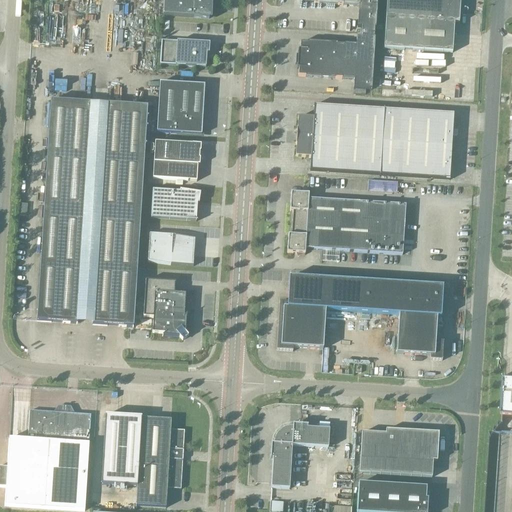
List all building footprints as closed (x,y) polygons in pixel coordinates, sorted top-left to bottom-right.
[(163,0),(163,17),(209,20),(210,0),(163,0)] [(356,47),(300,44),(300,56),(296,56),(296,55),(295,65),(296,65),(297,65),(297,70),(299,70),(298,77),(354,81),(354,90),(371,91),(377,0),(303,0),(303,4),(359,7),(356,47)] [(454,23),(459,19),(460,5),(455,0),(387,0),(384,49),(452,54),(452,52),(451,52),(452,44),(453,44),(453,42),(452,42),(452,34),(453,34),(454,23)] [(162,42),(160,69),(205,72),(207,44),(162,42)] [(176,134),(201,136),(203,119),(203,117),(204,96),(203,96),(204,88),(205,86),(177,85),(169,85),(169,84),(165,84),(165,85),(163,84),(160,84),(156,133),(176,135),(176,134)] [(50,102),(36,322),(92,326),(106,106),(50,102)] [(106,106),(92,326),(124,328),(133,328),(135,307),(144,307),(143,318),(153,319),(152,334),(165,335),(162,337),(162,338),(163,337),(179,338),(182,342),(188,336),(185,333),(186,317),(187,316),(186,316),(184,318),(185,295),(174,295),(175,284),(145,282),(144,304),(135,303),(147,108),(106,106)] [(314,116),(313,116),(313,119),(298,118),(297,131),(296,131),(296,146),(296,158),(311,159),(311,162),(312,162),(311,170),(310,170),(310,172),(379,177),(379,178),(380,178),(380,177),(450,181),(450,179),(449,179),(450,171),(453,128),(453,126),(452,126),(453,118),(454,118),(454,115),(433,114),(425,114),(425,113),(415,113),(407,113),(407,112),(384,111),(384,109),(384,111),(361,109),(361,110),(353,109),(343,108),(343,109),(335,108),(335,107),(314,106),(314,108),(314,116)] [(155,143),(153,179),(197,183),(198,166),(200,166),(200,160),(199,160),(200,153),(201,146),(192,145),(192,146),(155,143)] [(179,192),(151,191),(150,219),(195,222),(196,222),(197,217),(196,217),(196,210),(197,210),(197,207),(198,194),(179,191),(179,192)] [(288,236),(287,254),(297,255),(299,258),(298,258),(299,259),(305,256),(304,256),(304,255),(305,255),(305,250),(306,250),(306,249),(314,250),(403,256),(406,207),(359,204),(352,204),(352,203),(309,200),(309,195),(291,194),(290,212),(293,212),(291,236),(288,236)] [(179,238),(176,237),(150,236),(148,263),(171,264),(193,267),(195,240),(182,238),(182,239),(179,238)] [(430,361),(442,362),(443,343),(436,343),(437,318),(441,319),(443,288),(289,278),(288,304),(280,303),(277,352),(293,353),(293,349),(323,350),(325,311),(397,316),(399,316),(396,355),(430,357),(430,361)] [(511,382),(505,382),(502,418),(511,418),(511,378),(511,379),(511,380),(511,382)] [(56,414),(30,412),(28,440),(9,439),(7,468),(0,467),(0,487),(5,488),(4,507),(80,511),(84,511),(91,416),(71,415),(71,413),(57,412),(56,414)] [(106,417),(102,487),(137,489),(136,507),(166,509),(186,510),(192,415),(171,414),(171,421),(106,417)] [(274,442),(274,445),(271,445),(270,460),(273,460),(271,489),(290,490),(292,447),(329,449),(330,431),(308,429),(308,427),(293,426),(293,428),(290,429),(287,429),(284,430),(281,432),(279,434),(277,436),(275,439),(274,442)] [(386,431),(386,435),(362,434),(360,474),(432,478),(432,476),(432,468),(433,468),(433,462),(437,462),(439,434),(386,431)] [(427,489),(359,485),(357,511),(427,511),(428,500),(426,500),(426,499),(425,498),(426,491),(427,489)] [(271,511),(282,511),(283,503),(272,503),(271,511)]
